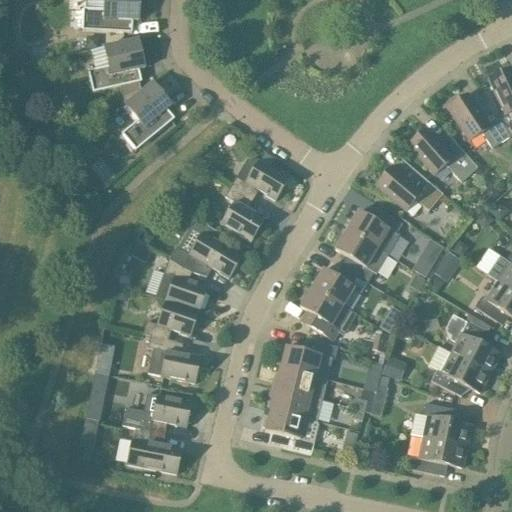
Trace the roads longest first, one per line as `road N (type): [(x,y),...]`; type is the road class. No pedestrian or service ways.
road 1 (residential): [(333,177),(254,314),(219,459),(221,470),(244,483),(377,511)]
road 2 (residential): [(333,177),(185,61),(179,0)]
road 3 (residential): [(511,20),(399,98),(333,177)]
